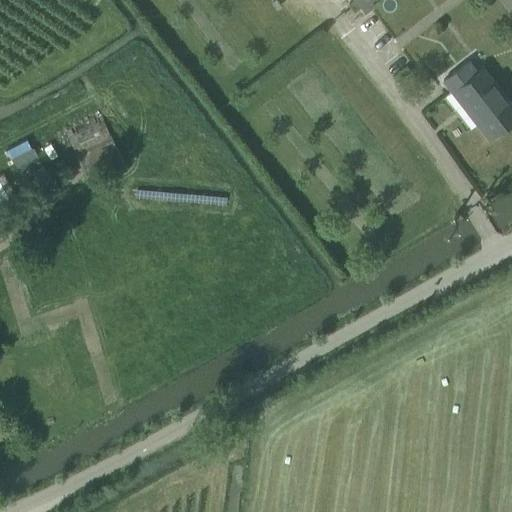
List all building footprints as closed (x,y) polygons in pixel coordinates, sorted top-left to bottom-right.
[(377,4),(373,0),(354,0),(357,4),(365,14),(377,4)] [(444,80),(477,123),(489,137),(511,119),(511,104),(483,67),(477,72),(468,61),(444,80)] [(41,166),(21,178),(28,189),(48,177),(41,166)] [(24,202),(0,216),(0,222),(4,229),(31,213),(24,202)] [(0,243),(9,238),(4,229),(0,222),(0,243)] [(58,401),(46,419),(64,431),(76,413),(58,401)]
